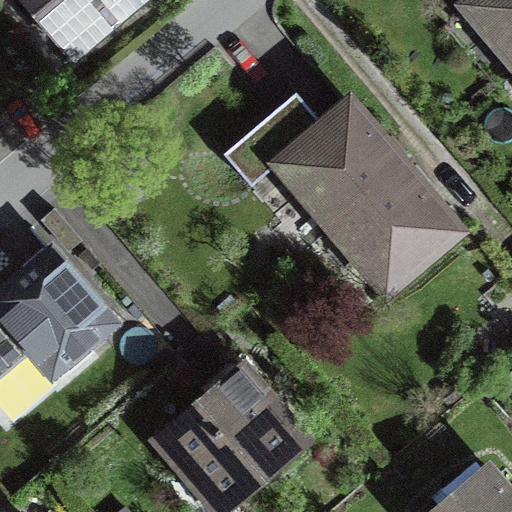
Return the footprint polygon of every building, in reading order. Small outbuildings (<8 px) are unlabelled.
[(138,0),(26,0),(73,55),(138,0)] [(511,0),(464,0),(497,39),(502,35),(511,46),(511,0)] [(323,124),(296,91),(222,153),(249,186),(279,161),(311,199),(315,195),(337,221),(403,166),(349,102),(323,124)] [(456,229),(403,166),(337,221),(362,249),(357,252),(386,287),(456,229)] [(114,322),(52,249),(0,293),(0,373),(30,348),(52,375),(114,322)] [(302,442),(241,369),(162,435),(186,464),(200,453),(236,497),(302,442)] [(511,369),(491,386),(511,411),(511,369)] [(511,511),(511,497),(485,467),(432,511),(511,511)]
